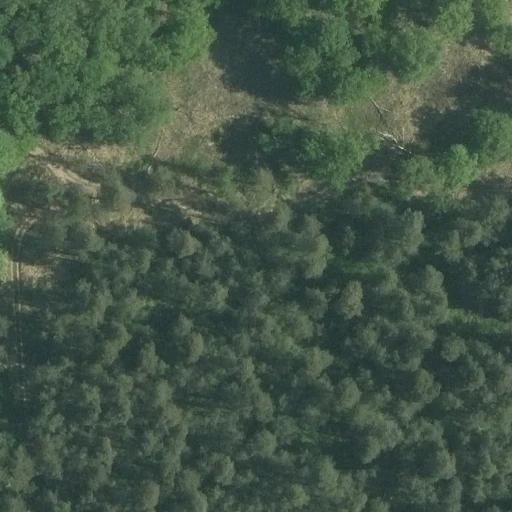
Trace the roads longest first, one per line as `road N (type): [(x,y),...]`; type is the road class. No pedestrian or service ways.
road 1 (track): [(48,173),(191,217),(300,210),(374,182),(511,195)]
road 2 (track): [(21,511),(13,252),(48,173),(0,124)]
